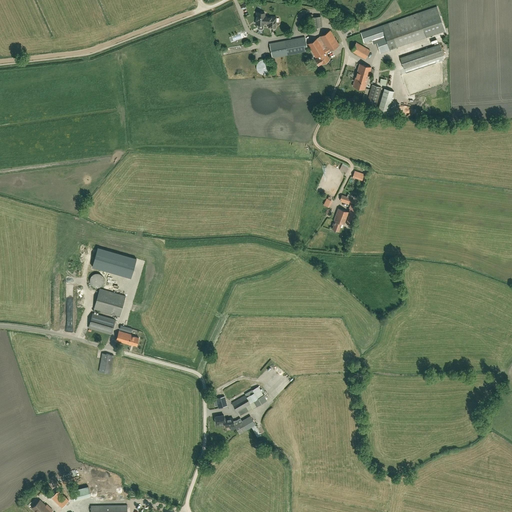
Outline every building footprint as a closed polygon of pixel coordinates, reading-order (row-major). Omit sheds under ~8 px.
[(436,6),(417,13),(360,33),(364,42),(371,40),(373,43),(376,42),(380,53),(390,49),(445,30),(436,6)] [(276,17),(266,17),(265,16),(265,13),(264,13),(263,12),(261,12),(260,13),(257,13),(256,24),(264,24),(264,23),(269,24),(269,28),(276,28),(276,17)] [(317,31),(317,28),(322,27),(321,16),(310,17),(311,24),(305,25),(306,32),(317,31)] [(345,33),(350,28),(340,17),(334,22),(345,33)] [(329,51),(339,45),(331,30),(308,44),(316,57),(318,56),(319,58),(315,60),(319,66),(322,64),(323,64),(330,60),(326,53),(329,51)] [(273,58),(308,51),(305,37),(270,44),(273,58)] [(365,59),(370,50),(356,42),(351,51),(365,59)] [(443,55),(439,44),(400,58),(404,69),(443,55)] [(270,72),(271,69),(272,67),(271,65),(270,62),(268,61),(266,60),(264,60),(261,60),(259,62),(258,63),(257,66),(257,68),(258,71),(259,73),(261,74),(264,75),(266,74),(268,73),(270,72)] [(373,73),(374,69),(371,68),(371,67),(359,64),(352,86),(364,89),(369,72),(373,73)] [(366,104),(375,106),(381,87),(372,85),(366,104)] [(384,88),(378,107),(388,110),(394,91),(384,88)] [(362,181),(364,174),(354,171),(352,177),(362,181)] [(357,200),(348,197),(341,195),(339,200),(350,203),(347,211),(348,212),(350,212),(346,221),(351,223),(357,206),(355,205),(357,200)] [(323,203),(326,205),(329,207),(334,200),(327,196),(323,203)] [(348,212),(347,211),(338,208),(334,221),(333,225),(334,226),(333,229),(339,231),(342,223),(344,224),(348,212)] [(98,247),(92,267),(131,278),(136,259),(98,247)] [(105,281),(105,280),(105,279),(104,277),(104,276),(103,275),(102,274),(100,273),(99,273),(97,272),(95,273),(94,273),(93,274),(92,275),(91,276),(90,277),(90,279),(90,280),(90,281),(91,283),(91,284),(92,285),(93,286),(94,287),(96,287),(97,287),(99,287),(100,287),(102,286),(103,285),(103,284),(104,282),(105,281)] [(119,317),(125,296),(99,288),(93,309),(119,317)] [(88,327),(111,334),(115,320),(92,313),(88,327)] [(137,345),(139,337),(131,335),(132,334),(119,331),(116,340),(131,345),(132,344),(137,345)] [(96,358),(96,348),(82,348),(82,358),(96,358)] [(110,374),(114,355),(102,353),(99,371),(110,374)] [(74,374),(95,374),(95,362),(84,362),(84,358),(74,358),(74,374)] [(275,370),(271,379),(280,383),(281,379),(285,381),(287,376),(275,370)] [(244,394),(245,395),(232,402),(237,412),(238,411),(240,415),(256,406),(267,400),(264,395),(262,396),(257,387),(244,394)] [(218,408),(227,406),(224,396),(216,398),(218,408)] [(220,424),(225,423),(225,427),(234,426),(232,418),(224,419),(224,415),(215,417),(217,424),(220,423),(220,424)] [(242,421),(234,426),(239,434),(250,428),(253,426),(255,425),(256,425),(250,416),(242,421),(241,421),(242,421)] [(88,486),(70,491),(73,500),(91,495),(88,486)] [(62,494),(58,490),(52,496),(56,500),(62,494)] [(47,511),(42,507),(43,506),(39,502),(31,510),(33,511),(47,511)]
